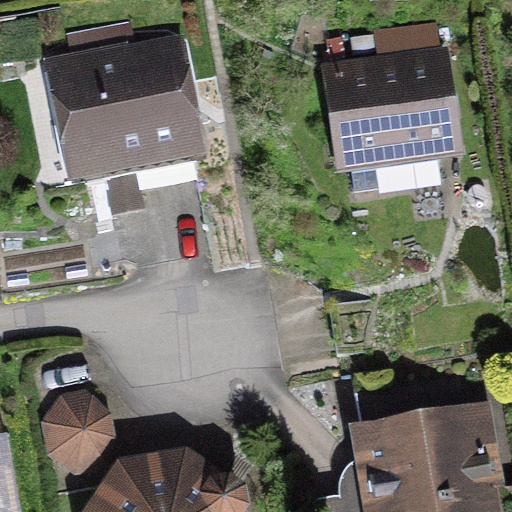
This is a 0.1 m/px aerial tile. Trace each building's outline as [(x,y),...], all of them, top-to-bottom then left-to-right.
[(48,75),(54,108),(63,106),(77,172),(101,167),(111,218),(140,212),(133,176),(190,164),(194,164),(172,50),(48,75)] [(435,63),(331,79),(344,165),(347,165),(352,195),(437,182),(433,152),(448,150),(435,63)] [(391,300),(328,312),(337,360),(399,348),(391,300)] [(511,511),(511,490),(493,494),(478,415),(471,375),(352,397),(359,437),(372,511),(511,511)] [(50,457),(73,474),(100,469),(89,402),(63,407),(46,432),(50,457)] [(241,511),(239,499),(226,490),(212,492),(181,471),(125,481),(103,511),(241,511)]
